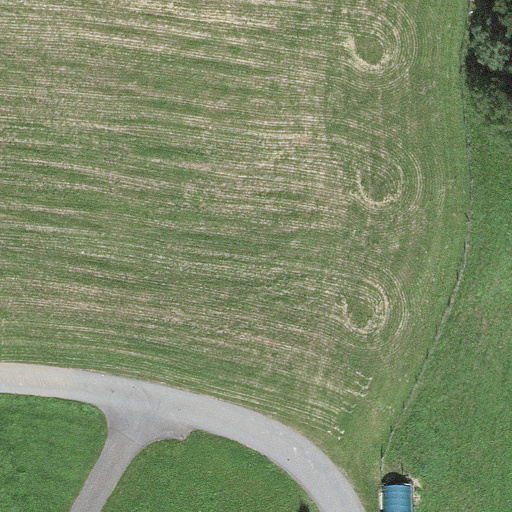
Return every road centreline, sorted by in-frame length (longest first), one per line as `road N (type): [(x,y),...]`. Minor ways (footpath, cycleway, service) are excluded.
road 1 (unclassified): [(343,511),(319,477),(244,424),(143,395),(0,378)]
road 2 (track): [(143,395),(84,511)]
